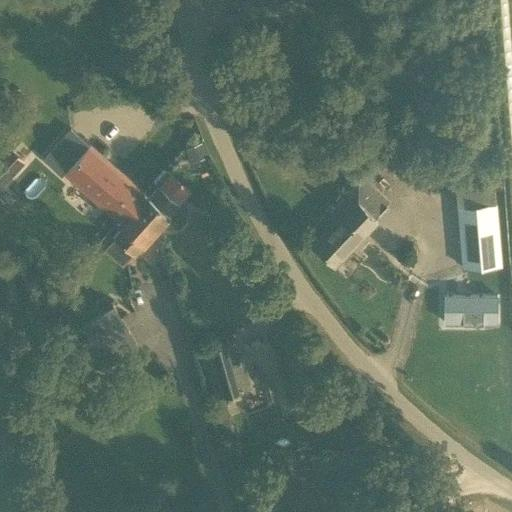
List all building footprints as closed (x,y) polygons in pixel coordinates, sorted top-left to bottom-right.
[(358,82),(361,111),(378,109),(375,80),(358,82)] [(143,191),(88,144),(70,129),(44,162),(61,175),(63,173),(119,220),(121,218),(130,206),(143,191)] [(0,187),(31,158),(13,140),(0,152),(0,187)] [(208,154),(203,141),(187,148),(192,161),(208,154)] [(166,168),(154,182),(158,186),(171,172),(166,168)] [(333,265),(388,206),(360,180),(329,214),(336,220),(312,244),(333,265)] [(179,204),(158,186),(149,197),(143,191),(130,206),(157,229),(179,204)] [(465,267),(503,264),(497,203),(459,205),(465,267)] [(142,245),(157,229),(130,206),(121,218),(119,220),(123,223),(112,236),(133,254),(142,244),(142,245)] [(503,292),(451,287),(448,315),(500,320),(503,292)] [(104,364),(105,365),(137,347),(112,304),(80,322),(104,364)] [(198,352),(211,397),(248,387),(234,341),(198,352)] [(351,511),(352,504),(352,478),(340,478),(339,511),(351,511)]
